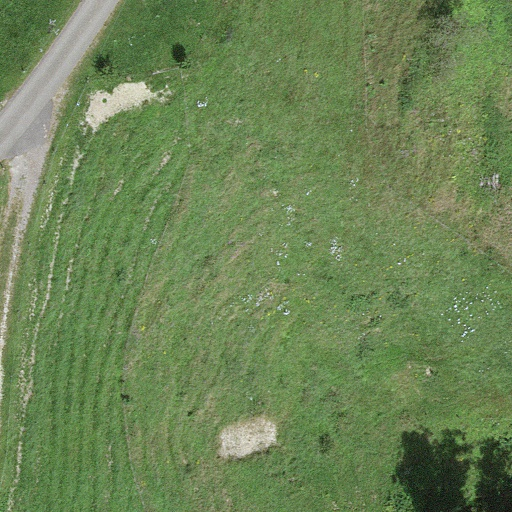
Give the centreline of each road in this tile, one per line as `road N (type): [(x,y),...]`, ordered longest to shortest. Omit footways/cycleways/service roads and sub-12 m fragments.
road 1 (track): [(0,363),(48,74)]
road 2 (track): [(0,138),(100,0)]
